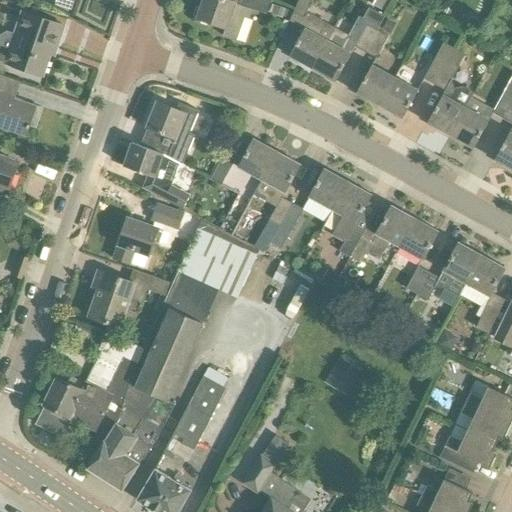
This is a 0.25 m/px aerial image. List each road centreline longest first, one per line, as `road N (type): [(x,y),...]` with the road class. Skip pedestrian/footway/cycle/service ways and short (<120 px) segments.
road 1 (unknown): [(186,511),(248,374),(250,335),(237,323),(208,341),(123,511)]
road 2 (residential): [(511,230),(270,95),(133,50)]
road 3 (residential): [(0,420),(133,50)]
